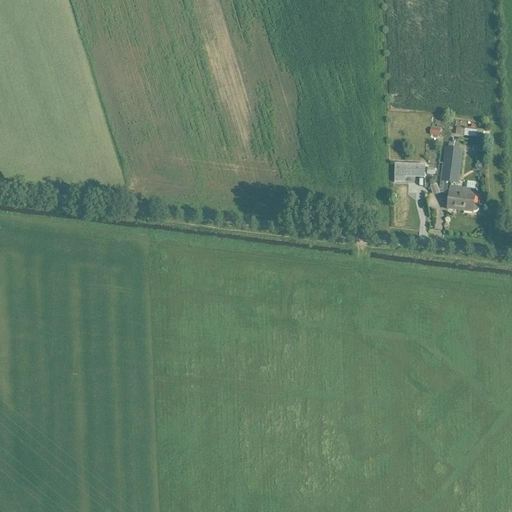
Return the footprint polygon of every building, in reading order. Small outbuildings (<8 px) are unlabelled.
[(430,135),(440,137),(441,130),(431,128),(430,135)] [(484,131),(456,128),(455,133),(483,137),(484,131)] [(458,183),(462,150),(445,148),(441,181),(448,182),(458,183)] [(395,164),(394,183),(405,183),(405,177),(419,178),(419,175),(425,175),(425,165),(395,164)] [(440,193),(437,183),(430,186),(433,195),(440,193)] [(473,212),(475,212),(477,212),(479,210),(479,208),(478,205),(478,206),(476,205),(474,204),(475,190),(474,190),(466,189),(462,189),(462,191),(450,189),(450,191),(447,191),(445,207),(448,207),(448,210),(455,210),(455,208),(464,209),(463,211),(473,213),(473,212)]
